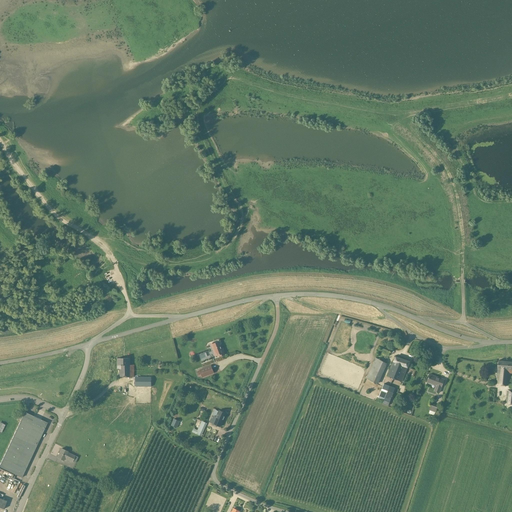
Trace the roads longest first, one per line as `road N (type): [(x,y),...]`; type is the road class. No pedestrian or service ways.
road 1 (unclassified): [(286,511),(213,480),(273,332),(278,294)]
road 2 (track): [(376,112),(407,115),(446,167),(461,224),(462,279)]
road 3 (track): [(124,289),(106,249),(50,208),(0,140)]
road 4 (unclassified): [(415,319),(365,301),(278,294)]
